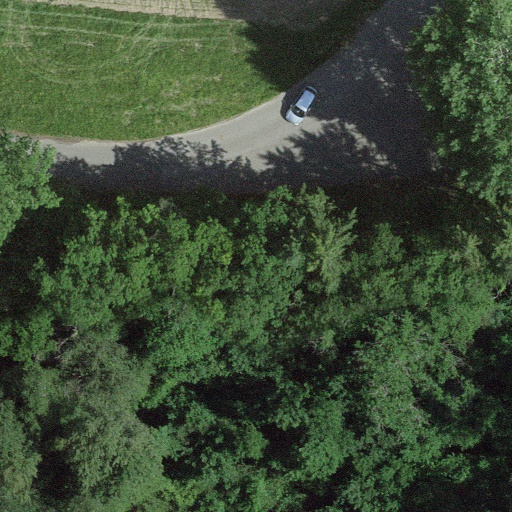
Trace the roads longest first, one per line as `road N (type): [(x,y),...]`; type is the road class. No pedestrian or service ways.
road 1 (unclassified): [(323,111),(229,147),(133,164),(0,151)]
road 2 (unclassified): [(408,0),(323,111)]
